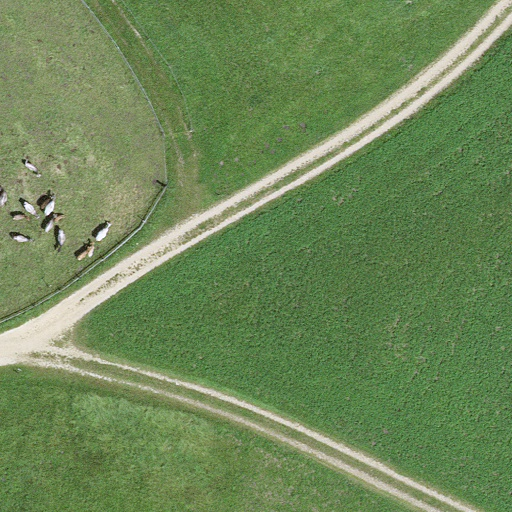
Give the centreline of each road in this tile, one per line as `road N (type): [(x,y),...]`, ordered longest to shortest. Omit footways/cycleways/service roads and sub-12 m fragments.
road 1 (track): [(507,0),(424,81),(298,169),(161,245),(30,339),(0,347)]
road 2 (track): [(434,511),(224,411),(77,363),(30,339)]
road 3 (track): [(94,0),(136,50),(171,130)]
